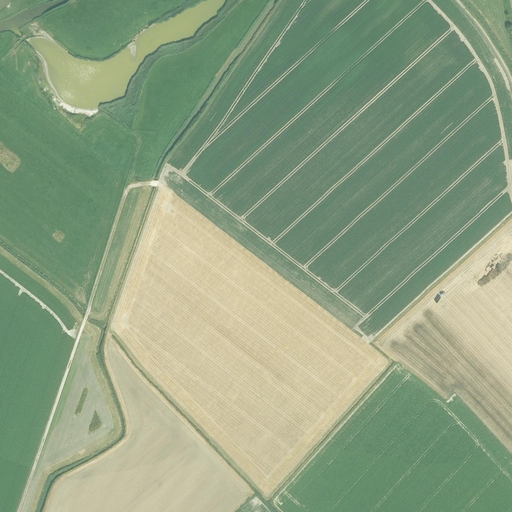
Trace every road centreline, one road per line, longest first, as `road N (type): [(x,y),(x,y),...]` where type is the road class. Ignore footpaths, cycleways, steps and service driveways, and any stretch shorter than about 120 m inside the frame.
road 1 (track): [(253,0),(196,49),(154,67),(138,112),(145,144),(127,187)]
road 2 (unclassified): [(85,319),(18,511)]
road 3 (track): [(85,319),(127,187),(158,183)]
